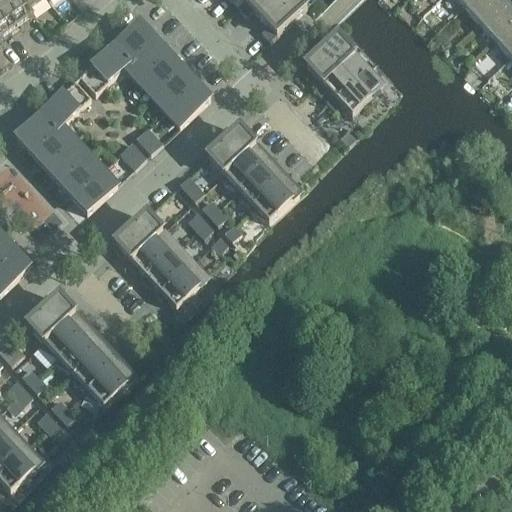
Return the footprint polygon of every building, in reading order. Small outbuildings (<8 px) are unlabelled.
[(0,0),(0,10),(16,33),(33,21),(17,0),(0,0)] [(17,0),(33,21),(34,21),(29,14),(45,2),(46,3),(44,0),(17,0)] [(239,0),(245,6),(248,10),(258,0),(225,0),(232,7),(239,0)] [(258,0),(248,10),(245,6),(238,13),(246,22),(253,15),(269,32),(262,38),(270,47),(307,12),(295,0),(258,0)] [(342,0),(320,21),(325,27),(331,34),(368,0),(342,0)] [(452,0),(464,13),(477,0),(452,0)] [(477,0),(464,13),(480,29),(505,6),(499,0),(477,0)] [(480,29),(495,46),(511,30),(511,13),(505,6),(480,29)] [(0,44),(16,33),(0,10),(0,44)] [(96,101),(124,74),(124,73),(154,44),(139,29),(80,84),(96,101)] [(511,30),(495,46),(511,63),(511,61),(511,30)] [(124,73),(124,74),(137,88),(168,59),(154,44),(124,73)] [(307,73),(319,86),(322,89),(353,61),(337,44),(307,73)] [(137,88),(151,103),(182,74),(168,59),(137,88)] [(328,95),(334,102),(337,105),(368,77),(353,61),(322,89),(319,86),(312,92),(321,102),(328,95)] [(151,103),(165,118),(196,89),(182,74),(151,103)] [(337,105),(334,102),(327,108),(335,117),(342,111),(352,122),(383,93),(368,77),(337,105)] [(16,144),(31,159),(61,131),(62,132),(91,105),(76,88),(16,144)] [(196,89),(165,118),(180,133),(210,105),(196,89)] [(31,159),(45,174),(75,146),(62,132),(61,131),(31,159)] [(208,164),(223,180),(257,149),(254,151),(247,144),(250,141),(242,133),(208,164)] [(136,145),(141,150),(153,139),(149,134),(136,145)] [(141,150),(146,155),(158,144),(153,139),(141,150)] [(158,144),(146,155),(151,160),(163,149),(158,144)] [(45,174),(59,189),(89,161),(75,146),(45,174)] [(120,160),(125,165),(137,154),(132,149),(120,160)] [(220,185),(238,196),(271,165),(271,164),(268,167),(261,160),(264,157),(257,149),(223,180),(219,184),(220,185)] [(125,165),(130,170),(142,159),(137,154),(125,165)] [(142,159),(130,170),(135,176),(147,164),(142,159)] [(59,189),(72,204),(103,176),(89,161),(59,189)] [(235,201),(253,212),(286,180),(283,183),(276,176),(279,173),(271,165),(238,196),(234,200),(235,201)] [(103,176),(72,204),(87,220),(118,191),(103,176)] [(191,180),(181,189),(193,205),(204,196),(191,180)] [(286,180),(253,212),(248,216),(250,217),(268,228),(269,229),(299,201),(291,191),(294,189),(286,180)] [(202,215),(210,224),(219,215),(211,206),(202,215)] [(219,215),(210,224),(218,232),(227,223),(219,215)] [(188,228),(196,236),(206,228),(198,219),(188,228)] [(127,269),(128,269),(161,238),(146,222),(113,253),(120,262),(123,259),(130,266),(127,269)] [(206,228),(196,236),(204,245),(213,236),(206,228)] [(225,239),(232,248),(242,239),(234,231),(225,239)] [(142,285),(176,254),(166,235),(165,234),(161,238),(128,269),(135,277),(138,275),(145,282),(142,285)] [(0,243),(0,271),(15,257),(2,242),(0,243)] [(211,252),(219,261),(228,252),(220,243),(211,252)] [(157,301),(190,270),(181,251),(180,250),(176,254),(142,285),(150,293),(153,291),(160,298),(157,301)] [(15,257),(0,271),(0,301),(30,273),(15,257)] [(190,270),(157,301),(165,309),(168,306),(176,316),(173,318),(181,327),(201,308),(196,297),(207,287),(205,286),(196,267),(195,266),(190,270)] [(28,332),(43,348),(73,320),(66,312),(69,309),(62,301),(28,332)] [(40,353),(58,364),(91,333),(88,335),(81,328),(84,325),(76,317),(73,320),(43,348),(39,352),(40,353)] [(55,369),(72,380),(106,349),(106,348),(103,351),(96,344),(99,341),(91,333),(58,364),(53,368),(55,369)] [(0,358),(0,359),(11,372),(25,360),(12,347),(0,358)] [(69,385),(87,396),(120,364),(117,367),(110,359),(113,357),(106,349),(72,380),(68,384),(69,385)] [(120,364),(87,396),(83,399),(84,401),(102,412),(103,413),(134,384),(125,375),(128,373),(120,364)] [(22,383),(29,392),(39,383),(31,374),(22,383)] [(39,383),(29,392),(37,400),(47,391),(39,383)] [(8,396),(16,404),(25,396),(17,387),(8,396)] [(25,396),(16,404),(24,413),(33,404),(25,396)] [(51,415),(59,423),(68,414),(61,406),(51,415)] [(68,414),(59,423),(67,432),(76,423),(68,414)] [(0,446),(10,438),(1,419),(0,418),(0,446)] [(37,428),(45,436),(55,427),(47,419),(37,428)] [(55,427),(45,436),(53,444),(63,436),(55,427)] [(0,476),(25,453),(15,435),(14,434),(10,438),(0,446),(0,476)] [(25,453),(0,476),(0,491),(2,490),(11,499),(41,471),(40,470),(30,451),(29,449),(25,453)]
